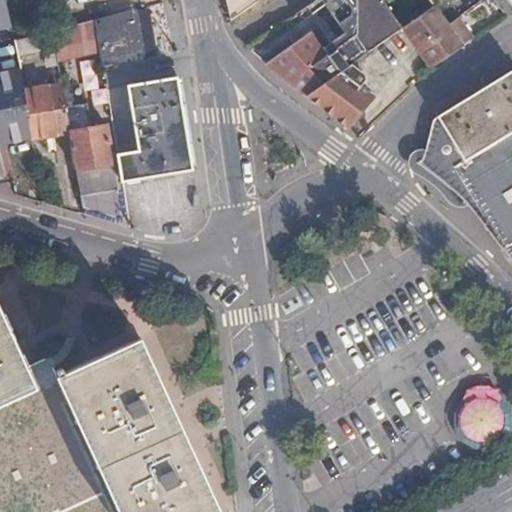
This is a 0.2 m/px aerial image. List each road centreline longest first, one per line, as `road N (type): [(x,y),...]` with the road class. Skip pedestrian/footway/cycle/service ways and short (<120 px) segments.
road 1 (secondary): [(239,243),(279,511)]
road 2 (secondary): [(239,243),(190,264),(0,212)]
road 3 (secondary): [(365,174),(213,54)]
road 4 (secondary): [(511,300),(365,174)]
road 5 (secondary): [(213,54),(239,243)]
road 6 (secondary): [(365,174),(239,243)]
